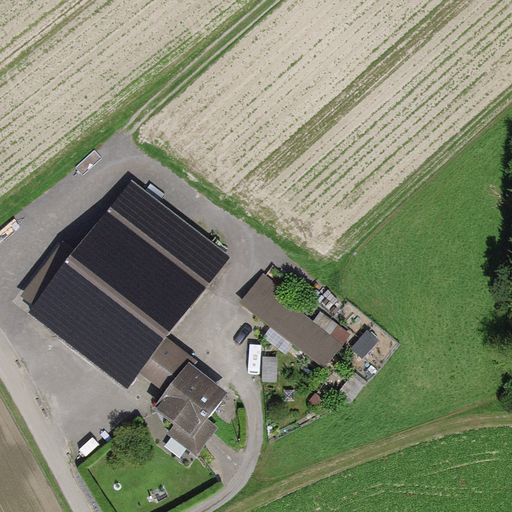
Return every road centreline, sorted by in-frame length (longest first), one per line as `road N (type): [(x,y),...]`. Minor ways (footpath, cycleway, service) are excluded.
road 1 (unknown): [(171,511),(247,436),(261,414),(263,389),(240,311),(243,234),(124,127)]
road 2 (track): [(271,0),(0,236)]
road 3 (unclassified): [(0,366),(82,511)]
